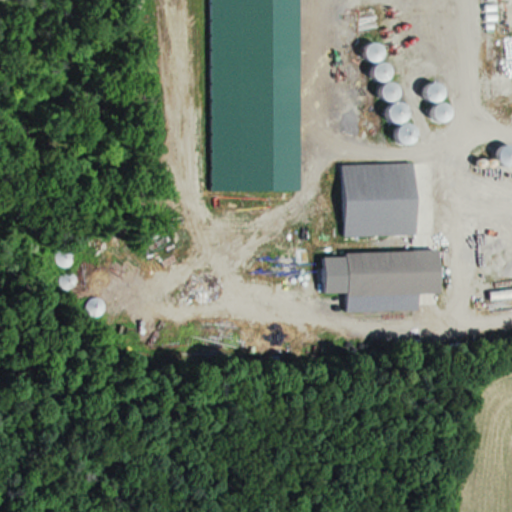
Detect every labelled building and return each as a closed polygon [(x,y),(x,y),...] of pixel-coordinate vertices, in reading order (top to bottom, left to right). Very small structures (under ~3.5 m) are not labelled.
[(372,62),(365,75),(381,83),(389,67),(375,60),(382,47),(367,40),(359,55),(372,62)] [(432,89),(430,83),(421,86),(423,92),(432,89)] [(401,143),(412,130),(401,120),(390,133),(401,143)] [(410,162),(339,164),(341,237),(412,235),(410,162)] [(343,295),(434,293),(434,250),(342,252),(343,295)]
